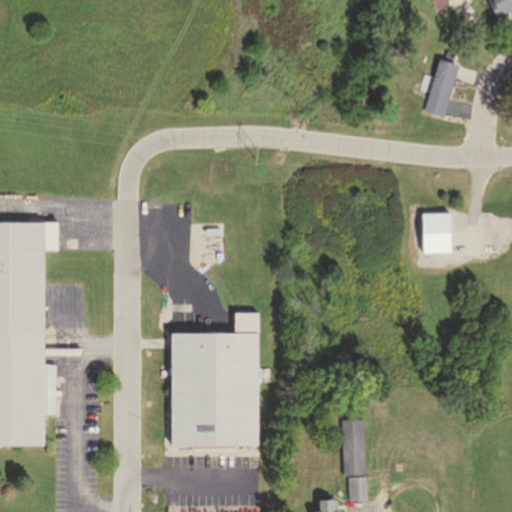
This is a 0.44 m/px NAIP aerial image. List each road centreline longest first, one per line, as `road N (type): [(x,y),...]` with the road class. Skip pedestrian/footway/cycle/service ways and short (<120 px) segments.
road 1 (residential): [(482,153),(283,134),(168,137),(147,147),(130,172),(128,215)]
road 2 (residential): [(126,511),(128,215)]
